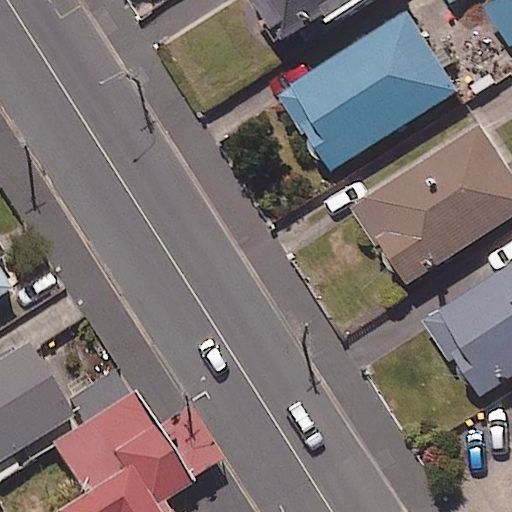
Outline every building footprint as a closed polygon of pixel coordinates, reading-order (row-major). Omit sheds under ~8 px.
[(261,0),(294,54),(334,30),(338,38),(401,0),(261,0)] [(511,0),(448,0),(454,8),(467,0),(511,0),(491,14),(511,47),(511,0)] [(464,99),(414,20),(287,99),(336,179),(464,99)] [(410,294),(511,228),(511,170),(488,133),(360,216),(410,294)] [(0,281),(0,272),(11,266),(0,248),(0,310),(13,302),(0,281)] [(511,386),(511,276),(439,322),(488,402),(511,386)] [(0,489),(1,490),(27,473),(20,461),(75,427),(30,357),(0,375),(0,489)] [(160,440),(118,374),(72,404),(88,431),(55,451),(91,507),(83,511),(176,511),(172,506),(227,472),(193,419),(160,440)]
